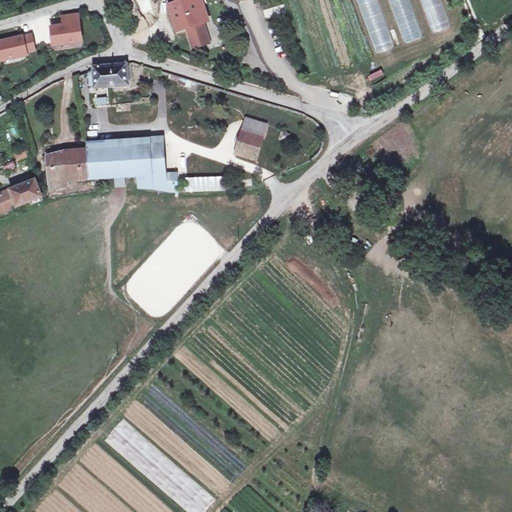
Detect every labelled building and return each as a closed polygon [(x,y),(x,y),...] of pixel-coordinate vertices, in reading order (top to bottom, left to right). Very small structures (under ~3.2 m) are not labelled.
[(210,43),(195,0),(180,0),(181,2),(176,4),(170,6),(178,30),(187,27),(194,48),(210,43)] [(377,0),(357,0),(378,56),(395,49),(377,0)] [(410,0),(387,0),(403,45),(424,37),(410,0)] [(443,0),(421,0),(433,33),(453,27),(443,0)] [(79,12),(59,15),(61,23),(49,24),(52,48),(72,46),(71,44),(83,42),(79,12)] [(32,31),(0,39),(0,62),(37,53),(32,31)] [(127,65),(127,64),(93,67),(94,70),(95,85),(95,89),(129,86),(129,80),(127,65)] [(188,87),(190,80),(182,77),(180,77),(178,83),(188,87)] [(97,105),(107,106),(108,97),(97,97),(97,105)] [(152,109),(151,101),(132,103),(132,112),(142,111),(152,109)] [(263,138),(267,124),(246,118),(242,132),(263,138)] [(287,141),(290,134),(282,131),(279,139),(287,141)] [(256,160),(263,138),(242,132),(236,154),(256,160)] [(164,181),(161,144),(87,149),(87,151),(90,179),(138,176),(139,188),(154,189),(175,192),(174,181),(164,181)] [(24,150),(13,155),(16,162),(27,158),(24,150)] [(90,179),(87,151),(64,153),(47,158),(51,188),(69,186),(68,181),(90,179)] [(231,189),(231,178),(187,180),(188,191),(231,189)] [(17,207),(42,197),(36,180),(10,190),(17,207)] [(0,213),(17,207),(10,190),(0,193),(0,213)] [(437,237),(428,231),(422,240),(431,246),(437,237)] [(421,258),(410,251),(406,258),(417,265),(421,258)]
